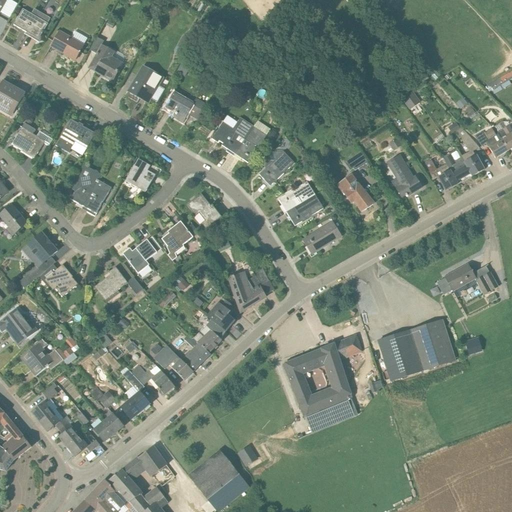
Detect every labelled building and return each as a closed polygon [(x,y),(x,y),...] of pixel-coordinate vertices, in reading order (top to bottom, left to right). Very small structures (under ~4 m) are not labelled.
[(0,0),(0,13),(8,0),(0,0)] [(48,24),(47,24),(31,14),(23,9),(14,25),(26,33),(27,32),(38,39),(41,34),(42,34),(48,24)] [(322,38),(316,28),(302,37),(308,46),(322,38)] [(80,53),(84,46),(71,38),(60,32),(51,47),(63,54),(64,54),(76,60),(79,54),(80,54),(80,53)] [(194,43),(183,36),(177,46),(188,53),(194,43)] [(121,68),(110,61),(112,58),(114,53),(102,45),(97,55),(89,69),(112,82),(121,68)] [(382,67),(389,77),(412,63),(405,52),(382,67)] [(176,73),(185,78),(190,69),(181,64),(176,73)] [(157,86),(162,78),(144,68),(130,93),(147,103),(150,98),(156,102),(164,90),(157,86)] [(511,71),(486,87),(489,93),(511,79),(511,71)] [(425,74),(407,84),(410,90),(412,89),(428,80),(425,74)] [(465,78),(467,81),(464,83),(468,88),(474,83),(470,78),(468,76),(465,78)] [(18,107),(25,94),(25,93),(24,94),(3,82),(3,81),(0,85),(0,103),(11,110),(14,105),(18,107)] [(401,95),(410,90),(407,84),(398,89),(401,95)] [(418,96),(415,90),(400,99),(407,110),(411,107),(408,101),(418,96)] [(174,95),(165,109),(177,116),(177,115),(185,119),(188,114),(198,120),(206,106),(205,105),(204,107),(198,103),(199,102),(196,100),(192,106),(174,95)] [(463,98),(456,104),(461,110),(468,104),(463,98)] [(278,99),(271,104),(275,110),(281,105),(278,99)] [(470,107),(464,112),(469,118),(475,113),(470,107)] [(222,146),(235,155),(254,127),(241,118),(233,129),(223,123),(212,139),(215,142),(216,140),(223,144),(222,146)] [(62,135),(86,149),(95,134),(71,120),(62,135)] [(511,130),(509,126),(497,133),(498,134),(502,140),(501,140),(508,151),(511,149),(511,130)] [(254,127),(235,155),(248,164),(267,136),(254,127)] [(22,128),(11,144),(34,159),(45,143),(48,145),(52,139),(39,131),(36,136),(22,128)] [(469,136),(461,128),(456,131),(463,139),(469,136)] [(498,134),(497,133),(497,134),(496,135),(492,129),(485,133),(484,131),(475,136),(481,146),(486,143),(490,149),(489,149),(496,159),(508,151),(501,140),(502,140),(498,134)] [(348,144),(355,137),(350,132),(343,138),(348,144)] [(119,140),(110,135),(107,140),(116,145),(119,140)] [(397,139),(390,145),(394,151),(402,146),(397,139)] [(446,164),(445,164),(447,166),(452,174),(458,184),(472,176),(462,156),(458,149),(443,158),(446,164)] [(476,157),(472,150),(462,156),(472,176),(472,177),(484,170),(477,156),(476,157)] [(360,151),(343,162),(349,171),(353,169),(354,171),(368,163),(360,151)] [(283,152),(259,175),(270,187),(295,164),(283,152)] [(396,189),(401,197),(405,195),(407,197),(422,188),(416,178),(413,179),(400,156),(388,163),(392,170),(391,170),(396,179),(392,181),(396,189)] [(125,181),(145,193),(156,176),(148,171),(150,166),(138,159),(125,181)] [(447,166),(445,164),(436,170),(430,159),(422,164),(430,179),(437,175),(446,192),(458,185),(458,184),(452,174),(447,166)] [(70,199),(83,207),(95,186),(102,175),(99,174),(98,172),(96,171),(94,171),(92,172),(86,181),(82,179),(75,191),(70,199)] [(351,202),(355,200),(362,212),(373,205),(351,177),(341,184),(343,186),(340,188),(351,202)] [(278,200),(287,213),(315,196),(307,182),(278,200)] [(95,186),(83,207),(89,210),(87,213),(95,217),(98,212),(112,188),(106,185),(103,190),(95,186)] [(199,214),(209,227),(221,217),(212,205),(211,207),(201,194),(187,205),(195,217),(199,214)] [(315,196),(287,213),(295,227),(324,209),(315,196)] [(0,215),(0,216),(15,234),(27,224),(12,205),(0,215)] [(183,246),(193,238),(181,222),(174,228),(175,229),(169,232),(170,233),(162,240),(167,247),(166,248),(169,254),(170,256),(183,246)] [(304,241),(312,255),(341,237),(332,223),(304,241)] [(194,234),(198,231),(192,224),(188,228),(194,234)] [(42,264),(58,251),(52,244),(51,245),(41,234),(27,246),(41,263),(28,275),(34,282),(47,270),(42,264)] [(123,254),(133,267),(138,274),(149,266),(146,262),(157,253),(147,240),(132,252),(130,249),(123,254)] [(216,248),(219,253),(227,248),(224,243),(216,248)] [(445,278),(446,279),(437,283),(444,296),(453,291),(453,292),(476,279),(468,265),(445,278)] [(55,289),(63,298),(78,285),(63,267),(43,283),(51,292),(55,289)] [(143,290),(139,286),(133,278),(127,283),(116,268),(109,273),(111,276),(96,288),(106,300),(127,284),(136,296),(143,290)] [(247,281),(246,278),(244,273),(228,278),(237,304),(238,303),(241,312),(266,297),(260,286),(268,281),(262,269),(253,274),(254,277),(247,281)] [(476,281),(479,287),(484,296),(499,287),(491,273),(490,273),(477,281),(476,281)] [(179,291),(181,290),(183,291),(188,286),(187,284),(180,277),(172,284),(179,291)] [(159,305),(163,309),(176,297),(172,293),(159,305)] [(219,303),(207,317),(211,321),(226,333),(235,321),(228,316),(230,313),(231,314),(235,309),(226,301),(222,306),(219,303)] [(27,324),(16,311),(0,323),(0,330),(2,333),(6,330),(18,346),(38,331),(30,322),(27,324)] [(202,314),(198,311),(193,317),(197,321),(202,314)] [(193,339),(194,339),(200,345),(209,354),(222,341),(221,340),(226,333),(211,321),(207,317),(206,317),(201,323),(206,326),(210,331),(203,338),(198,333),(193,339)] [(123,319),(119,324),(125,330),(129,324),(123,319)] [(443,321),(410,331),(423,371),(455,361),(443,321)] [(423,371),(410,331),(378,342),(391,382),(423,372),(423,371)] [(100,339),(103,343),(101,344),(105,349),(112,343),(106,335),(100,339)] [(194,339),(193,339),(189,335),(184,339),(189,344),(194,339)] [(304,417),(353,397),(349,386),(340,361),(362,353),(356,336),(284,365),(304,417)] [(51,371),(73,353),(69,348),(62,354),(58,349),(56,351),(48,357),(42,349),(47,345),(41,338),(35,344),(36,346),(21,358),(21,359),(23,358),(37,375),(36,376),(36,377),(48,367),(51,371)] [(200,345),(194,339),(189,344),(194,349),(182,361),(193,373),(211,356),(209,354),(200,345)] [(483,352),(479,340),(466,344),(469,356),(483,352)] [(130,353),(134,350),(137,352),(139,350),(137,347),(133,342),(132,343),(130,341),(124,346),(126,348),(130,353)] [(193,373),(182,361),(181,361),(166,346),(154,359),(165,370),(169,365),(184,381),(193,373)] [(103,349),(93,356),(96,361),(106,354),(103,349)] [(63,362),(69,369),(80,359),(75,353),(63,362)] [(161,371),(155,377),(149,370),(145,373),(139,366),(131,373),(128,370),(122,376),(133,387),(137,392),(138,391),(151,380),(165,396),(175,388),(161,371)] [(56,381),(59,384),(66,378),(64,375),(56,381)] [(51,399),(58,394),(54,390),(57,387),(54,383),(41,393),(45,397),(48,401),(51,399)] [(99,400),(104,396),(96,387),(89,392),(98,402),(100,401),(99,400)] [(150,405),(140,393),(138,391),(137,392),(133,387),(125,394),(130,400),(141,413),(150,405)] [(108,392),(104,396),(111,405),(116,401),(108,392)] [(107,409),(111,405),(104,396),(99,400),(100,401),(107,409)] [(32,413),(40,423),(52,413),(58,408),(51,399),(48,401),(45,404),(45,403),(32,413)] [(141,413),(130,400),(121,408),(131,421),(141,413)] [(55,426),(59,431),(68,423),(65,418),(60,422),(52,413),(40,423),(48,432),(55,426)] [(89,423),(81,413),(76,417),(84,427),(89,423)] [(113,415),(104,423),(114,435),(123,427),(113,415)] [(13,439),(9,442),(14,446),(24,438),(6,416),(0,423),(5,429),(0,433),(0,436),(7,442),(8,442),(12,438),(13,439)] [(60,438),(67,448),(80,437),(68,423),(59,431),(63,435),(60,438)] [(114,435),(104,423),(94,430),(104,443),(114,435)] [(80,437),(67,448),(75,457),(87,448),(90,453),(100,445),(96,440),(91,444),(83,434),(80,437)] [(9,442),(2,448),(14,461),(31,447),(24,438),(14,446),(9,442)] [(0,469),(5,471),(6,472),(10,466),(14,461),(2,448),(0,446),(0,469)] [(128,501),(130,503),(141,495),(143,494),(132,482),(145,472),(150,478),(151,477),(160,488),(161,489),(175,478),(166,466),(167,465),(154,447),(110,480),(128,501)] [(249,447),(237,454),(246,468),(258,460),(249,447)] [(239,475),(220,451),(188,477),(207,500),(239,475)] [(239,475),(207,500),(216,511),(219,511),(250,488),(239,475)] [(128,511),(137,511),(130,503),(128,501),(110,480),(107,483),(105,480),(93,493),(102,502),(106,507),(108,506),(109,507),(108,508),(112,511),(111,511),(126,511),(128,511)] [(143,498),(141,495),(130,503),(137,511),(163,511),(161,509),(167,503),(163,497),(156,488),(143,498)] [(93,493),(85,501),(95,510),(95,511),(111,511),(112,511),(108,508),(109,507),(108,506),(106,507),(102,502),(93,493)] [(95,511),(95,510),(85,501),(76,510),(78,511),(95,511)]
